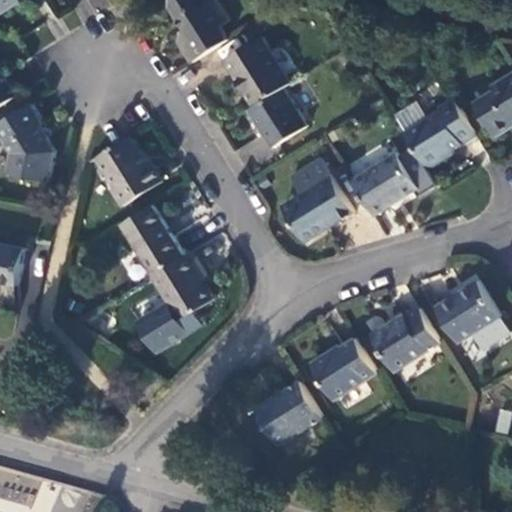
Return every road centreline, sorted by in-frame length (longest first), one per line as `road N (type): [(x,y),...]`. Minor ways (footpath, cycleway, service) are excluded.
road 1 (residential): [(96,80),(136,59),(287,293)]
road 2 (residential): [(287,293),(104,462)]
road 3 (residential): [(287,293),(511,198)]
road 4 (residential): [(104,462),(277,511)]
